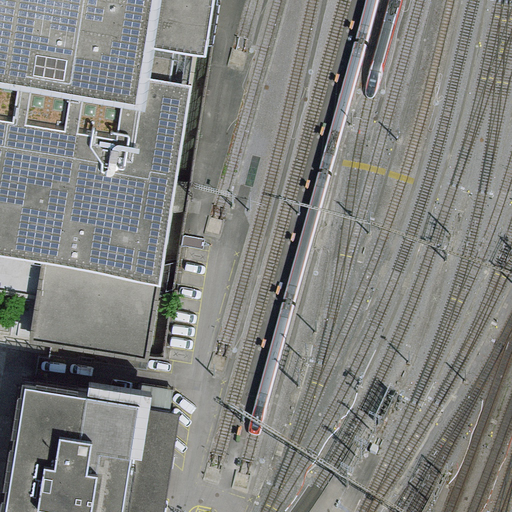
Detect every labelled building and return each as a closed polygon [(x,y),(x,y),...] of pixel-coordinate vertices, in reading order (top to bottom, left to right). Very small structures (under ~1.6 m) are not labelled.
[(154,0),(0,0),(0,70),(140,92),(144,67),(149,35),(154,0)] [(174,39),(198,43),(207,44),(213,0),(154,0),(149,35),(174,39)] [(144,67),(169,71),(174,39),(149,35),(144,67)] [(198,43),(174,39),(169,71),(191,75),(198,43)] [(0,70),(0,246),(46,254),(162,271),(191,75),(169,71),(144,67),(140,92),(0,70)] [(0,291),(39,298),(46,254),(0,246),(0,291)] [(162,271),(46,254),(39,298),(32,338),(150,357),(162,271)] [(26,377),(4,511),(121,511),(130,455),(141,457),(149,407),(152,386),(150,386),(89,376),(87,387),(39,379),(26,377)] [(149,407),(170,410),(174,388),(150,384),(150,386),(152,386),(149,407)] [(154,511),(170,410),(149,407),(141,457),(130,455),(121,511),(154,511)]
